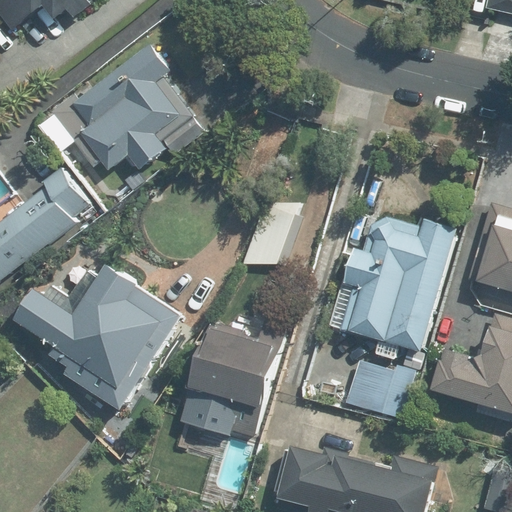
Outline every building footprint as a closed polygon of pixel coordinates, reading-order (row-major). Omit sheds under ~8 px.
[(0,0),(0,10),(18,34),(55,6),(64,17),(85,0),(0,0)] [(511,0),(491,0),(489,10),(511,14),(511,0)] [(80,92),(44,124),(66,152),(77,143),(100,168),(110,159),(120,171),(131,161),(144,175),(207,118),(169,76),(179,68),(154,40),(87,100),(80,92)] [(0,285),(85,223),(80,218),(97,205),(72,170),(0,223),(0,285)] [(511,201),(497,197),(472,277),(511,289),(511,201)] [(270,199),(250,264),(285,263),(302,209),(270,199)] [(467,225),(433,214),(429,225),(407,218),(406,217),(404,217),(403,216),(402,215),(400,215),(399,215),(397,215),(395,215),(394,215),(392,215),(391,215),(389,216),(388,216),(387,217),(385,218),(384,219),(383,220),(382,221),(381,222),(380,223),(379,224),(378,226),(378,227),(377,229),(377,230),(376,232),(376,233),(376,235),(376,236),(377,238),(377,239),(377,241),(378,242),(379,244),(379,245),(366,241),(353,282),(362,284),(344,340),(368,347),(352,399),(408,416),(426,361),(404,354),(407,345),(427,351),(467,225)] [(133,409),(189,314),(145,287),(149,282),(116,262),(87,312),(41,285),(22,318),(68,346),(57,364),(133,409)] [(451,342),(437,390),(511,412),(511,315),(501,312),(489,353),(451,342)] [(286,342),(219,322),(200,384),(268,404),(286,342)] [(357,457),(358,453),(327,444),(326,450),(301,442),(283,494),(319,504),(316,511),(341,511),(346,511),(432,511),(446,466),(400,453),(397,463),(396,467),(357,457)]
